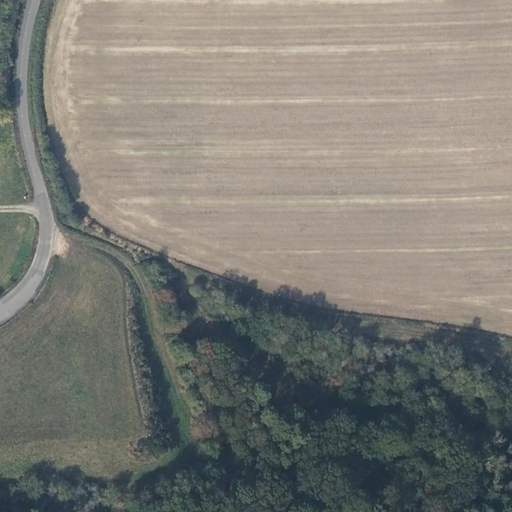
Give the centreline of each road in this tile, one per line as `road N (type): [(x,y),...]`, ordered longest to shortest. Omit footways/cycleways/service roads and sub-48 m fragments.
road 1 (track): [(61,0),(46,96),(60,160),(87,215),(172,263),(306,318),(511,349)]
road 2 (unclassified): [(34,0),(22,110),(54,230),(36,277),(0,313)]
road 3 (track): [(264,371),(172,263)]
